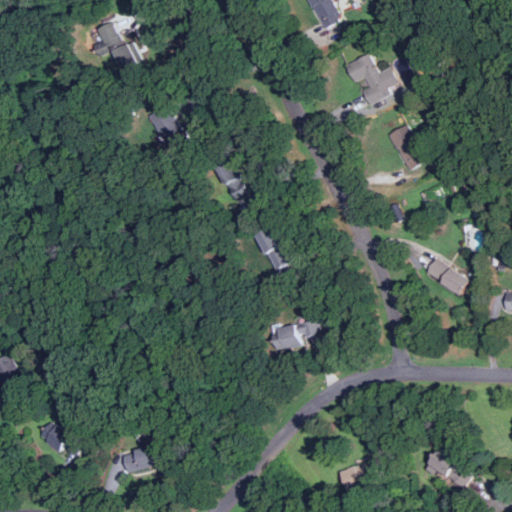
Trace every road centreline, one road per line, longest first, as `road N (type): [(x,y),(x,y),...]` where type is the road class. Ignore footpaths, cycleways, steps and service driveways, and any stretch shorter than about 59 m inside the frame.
road 1 (residential): [(405,375),(380,265),(239,0)]
road 2 (residential): [(511,374),(344,384),(220,511)]
